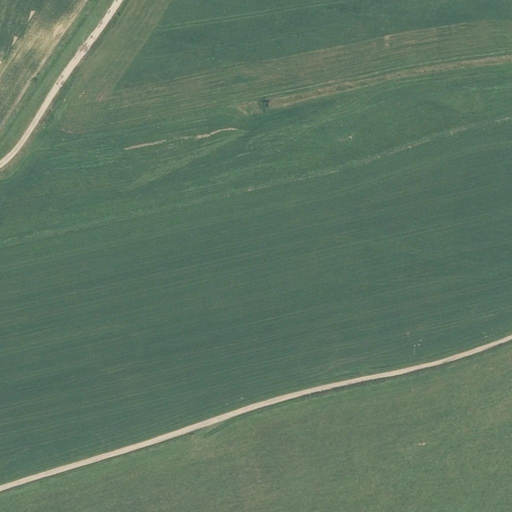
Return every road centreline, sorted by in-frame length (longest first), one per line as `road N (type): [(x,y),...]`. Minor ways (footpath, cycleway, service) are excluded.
road 1 (track): [(511,337),(437,363),(268,401),(0,488)]
road 2 (track): [(0,166),(119,0)]
